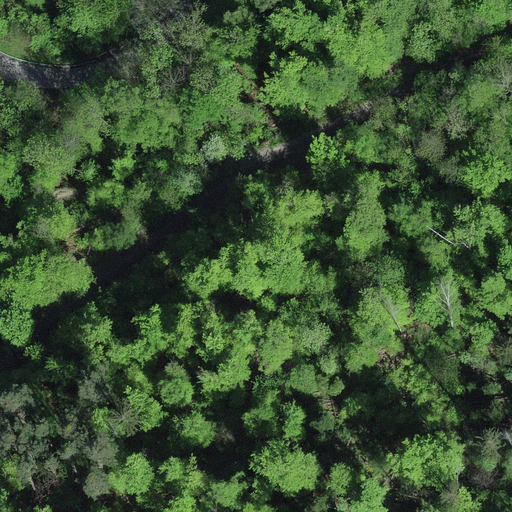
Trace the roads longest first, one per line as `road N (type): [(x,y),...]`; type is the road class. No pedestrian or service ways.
road 1 (track): [(511,32),(177,211),(0,395)]
road 2 (unclassified): [(0,67),(55,80),(94,74),(187,0)]
road 3 (trunk): [(126,0),(0,167)]
